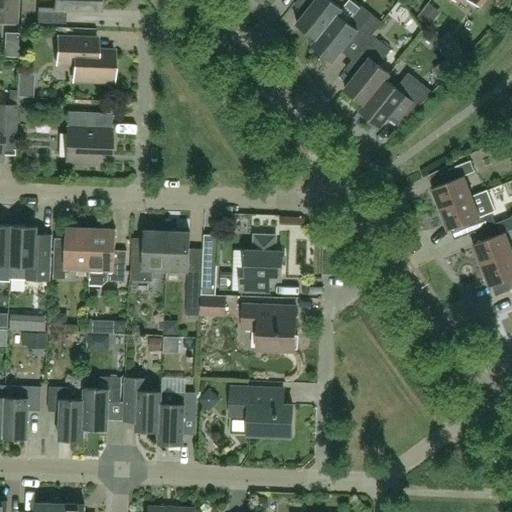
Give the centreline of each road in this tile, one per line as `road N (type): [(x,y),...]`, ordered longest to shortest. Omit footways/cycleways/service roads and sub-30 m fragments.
road 1 (residential): [(335,178),(299,203),(0,191)]
road 2 (tertiary): [(494,396),(335,178)]
road 3 (residential): [(121,470),(382,480)]
road 4 (tertiary): [(335,178),(204,0)]
road 5 (residential): [(382,480),(494,396)]
road 6 (residential): [(0,464),(121,470)]
